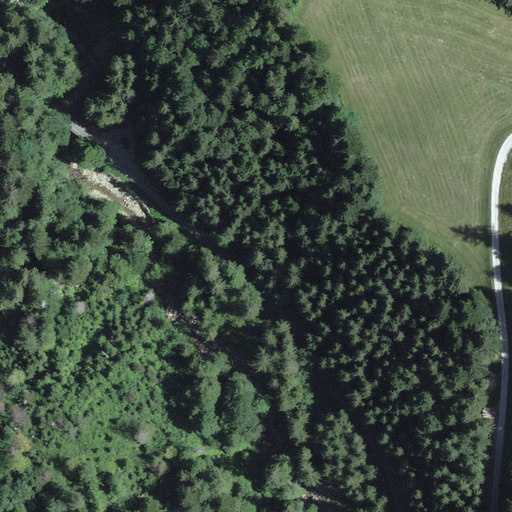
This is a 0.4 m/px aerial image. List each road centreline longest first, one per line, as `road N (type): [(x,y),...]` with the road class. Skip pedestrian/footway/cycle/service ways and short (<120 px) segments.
road 1 (unclassified): [(0,67),(85,132),(274,313),(386,465),(400,511)]
road 2 (unclassified): [(490,511),(501,373),(489,196),(511,139)]
